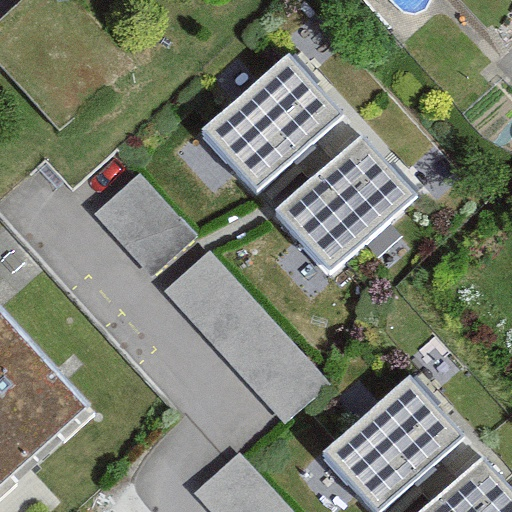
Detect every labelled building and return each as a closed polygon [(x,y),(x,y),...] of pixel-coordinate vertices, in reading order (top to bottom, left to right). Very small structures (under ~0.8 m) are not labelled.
[(0,70),(52,119),(109,60),(45,0),(18,0),(0,19),(0,70)] [(410,186),(291,54),(212,124),(331,256),(410,186)] [(141,169),(95,211),(145,267),(192,225),(141,169)] [(211,242),(162,285),(284,422),(333,379),(211,242)] [(0,495),(101,403),(0,282),(0,495)] [(511,511),(511,498),(400,377),(313,456),(364,511),(511,511)] [(194,489),(215,511),(300,511),(240,446),(194,489)]
